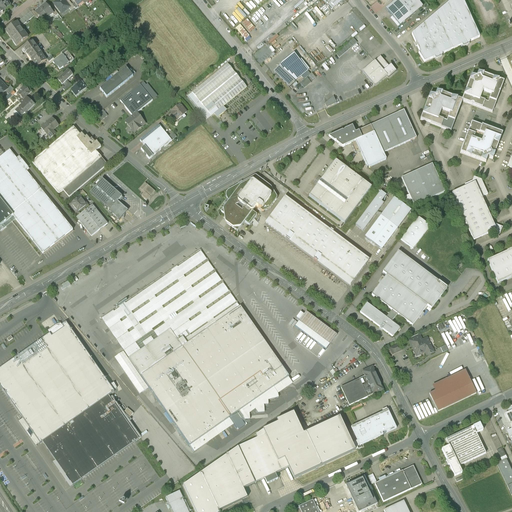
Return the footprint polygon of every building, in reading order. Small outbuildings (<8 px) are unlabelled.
[(6,1),(5,0),(0,0),(0,4),(5,10),(10,6),(6,1)] [(64,0),(57,0),(53,3),(62,14),(69,9),(69,8),(70,7),(66,2),(64,0)] [(74,8),(68,0),(67,0),(66,2),(70,7),(69,8),(69,9),(71,11),(74,8)] [(400,25),(411,16),(396,0),(386,9),(393,17),(400,25)] [(396,0),(411,16),(422,7),(416,0),(396,0)] [(458,0),(451,0),(411,34),(420,52),(418,53),(424,62),(434,58),(435,59),(436,59),(442,57),(442,55),(442,54),(462,45),(462,46),(464,47),(469,44),(469,43),(469,42),(479,37),(463,1),(458,0)] [(50,9),(45,4),(42,6),(42,7),(40,9),(47,18),(49,16),(50,16),(51,16),(53,14),(50,9)] [(58,14),(52,7),(50,9),(53,14),(56,16),(58,14)] [(40,9),(37,10),(36,10),(35,11),(35,12),(38,16),(43,23),(48,19),(47,18),(40,9)] [(398,27),(400,25),(393,17),(391,19),(398,27)] [(17,23),(12,26),(13,27),(11,29),(10,28),(6,31),(16,45),(28,37),(17,23)] [(353,38),(335,54),(339,58),(357,43),(353,38)] [(32,41),(23,48),(32,61),(41,54),(32,41)] [(64,55),(55,61),(58,66),(57,67),(60,70),(73,60),(68,52),(67,52),(64,55)] [(41,54),(32,61),(37,67),(46,60),(41,54)] [(308,71),(294,54),(282,63),(281,65),(273,73),(289,88),(295,83),(294,82),(308,71)] [(374,62),(387,77),(388,78),(396,72),(390,66),(389,67),(380,57),(374,62)] [(387,77),(374,62),(362,72),(374,86),(377,85),(387,77)] [(227,65),(187,97),(206,121),(214,114),(218,118),(220,116),(220,117),(224,114),(223,113),(226,112),(222,108),(246,88),(227,65)] [(126,68),(100,89),(107,98),(133,76),(126,68)] [(68,70),(57,81),(62,85),(73,75),(68,70)] [(492,113),(504,82),(478,72),(477,76),(477,77),(475,78),(474,77),(471,76),(461,101),(462,102),(492,113)] [(83,77),(75,83),(77,86),(80,83),(85,79),(83,77)] [(307,78),(300,84),(304,89),(311,83),(307,78)] [(0,80),(0,95),(1,96),(6,91),(8,89),(8,88),(8,89),(0,81),(1,81),(0,80)] [(21,83),(15,88),(19,91),(20,90),(24,86),(21,83)] [(69,83),(62,88),(65,91),(72,86),(69,83)] [(77,86),(71,90),(76,97),(85,90),(80,83),(77,86)] [(140,85),(120,101),(132,117),(136,114),(152,101),(140,85)] [(24,86),(20,90),(21,92),(18,95),(23,99),(26,97),(31,91),(29,89),(27,90),(24,86)] [(451,132),(462,102),(461,101),(437,91),(435,94),(436,96),(433,97),(433,96),(429,94),(420,120),(451,132)] [(34,105),(26,97),(23,99),(22,100),(24,102),(16,111),(17,113),(20,116),(27,110),(28,111),(34,105)] [(333,97),(328,102),(328,103),(325,104),(326,108),(336,104),(333,97)] [(17,106),(4,116),(10,121),(17,114),(16,114),(17,113),(16,111),(24,102),(22,100),(17,106)] [(186,113),(180,105),(170,113),(176,120),(177,119),(178,120),(182,117),(182,118),(183,118),(184,117),(184,116),(184,115),(186,113)] [(103,110),(95,117),(101,121),(107,116),(103,110)] [(404,111),(371,126),(383,154),(416,139),(404,111)] [(132,117),(125,123),(134,133),(145,124),(136,114),(132,117)] [(52,118),(41,128),(50,139),(54,135),(51,132),(58,126),(52,118)] [(492,159),(502,134),(471,122),(460,153),(485,163),(487,159),(486,158),(489,157),(489,158),(492,159)] [(168,137),(159,125),(140,141),(147,150),(145,151),(145,152),(147,155),(148,155),(150,153),(153,157),(172,141),(168,137)] [(330,136),(328,137),(332,140),(334,142),(336,141),(336,143),(342,147),(351,144),(356,155),(360,152),(367,168),(386,160),(383,154),(371,126),(358,131),(355,133),(352,126),(330,136)] [(73,127),(32,162),(59,194),(63,190),(101,158),(96,151),(101,147),(97,143),(98,142),(96,141),(95,143),(91,139),(90,140),(86,136),(85,137),(82,133),(80,135),(73,127)] [(10,150),(0,157),(0,199),(13,216),(43,254),(73,230),(25,170),(28,168),(22,160),(19,162),(10,150)] [(101,158),(63,190),(69,196),(106,164),(101,158)] [(308,197),(344,223),(371,188),(335,161),(308,197)] [(414,206),(445,192),(432,165),(428,167),(401,178),(409,196),(412,201),(414,206)] [(277,198),(277,197),(271,187),(256,176),(255,176),(254,176),(229,190),(227,192),(226,193),(226,196),(226,198),(228,201),(221,212),(224,214),(225,222),(236,231),(237,231),(238,231),(244,222),(249,225),(257,215),(252,211),(256,207),(262,211),(263,211),(264,211),(269,209),(276,199),(277,198)] [(465,187),(452,193),(473,240),(490,233),(496,235),(500,234),(502,227),(493,224),(481,197),(487,194),(481,180),(473,177),(472,181),(464,185),(465,187)] [(128,211),(117,202),(122,197),(102,179),(90,193),(109,210),(108,211),(119,220),(128,211)] [(155,192),(145,183),(140,189),(144,193),(142,196),(147,201),(155,192)] [(389,191),(382,185),(378,190),(380,192),(355,226),(363,231),(383,204),(381,202),(386,196),(385,196),(389,191)] [(80,196),(76,200),(73,202),(71,204),(70,205),(70,206),(71,207),(72,208),(73,208),(74,207),(78,212),(87,205),(80,196)] [(412,201),(409,196),(403,199),(405,204),(412,201)] [(350,285),(368,261),(332,233),(333,231),(330,229),(329,231),(284,198),(266,222),(286,237),(285,238),(289,241),(290,240),(314,258),(313,259),(317,262),(318,261),(350,285)] [(0,199),(0,226),(13,216),(0,199)] [(364,238),(381,250),(411,211),(394,199),(364,238)] [(92,205),(76,218),(91,237),(107,224),(92,205)] [(400,240),(413,249),(430,226),(418,217),(400,240)] [(511,249),(487,261),(498,284),(511,277),(511,249)] [(187,345),(240,308),(200,250),(101,318),(129,357),(170,329),(178,340),(182,337),(187,345)] [(367,304),(360,313),(374,324),(381,328),(392,337),(399,328),(391,322),(397,315),(412,326),(427,306),(431,309),(446,289),(398,252),(382,273),(386,276),(371,296),(392,311),(386,318),(381,314),(367,304)] [(192,450),(292,378),(243,309),(183,350),(171,332),(132,359),(137,368),(153,392),(192,450)] [(328,351),(338,336),(307,313),(297,327),(328,351)] [(113,397),(60,323),(0,365),(0,387),(32,432),(42,447),(113,397)] [(416,351),(419,355),(425,352),(427,356),(433,353),(431,347),(429,347),(430,345),(429,344),(427,338),(422,341),(420,336),(416,338),(412,339),(412,340),(409,341),(411,346),(412,345),(415,352),(416,351)] [(137,368),(129,374),(145,397),(153,392),(137,368)] [(371,368),(363,372),(365,377),(341,388),(349,406),(382,391),(383,391),(382,390),(381,386),(380,386),(378,382),(379,382),(378,381),(376,377),(377,377),(376,377),(374,373),(374,372),(372,368),(371,368)] [(429,394),(438,412),(476,394),(465,370),(432,386),(435,391),(429,394)] [(70,487),(141,437),(113,397),(42,447),(53,461),(70,487)] [(360,445),(396,429),(388,410),(351,427),(357,441),(355,442),(358,449),(362,448),(360,445)] [(306,433),(303,434),(293,413),(277,421),(278,423),(266,429),(285,470),(289,468),(294,479),(322,466),(306,433)] [(322,466),(358,449),(355,442),(352,444),(339,418),(306,433),(322,466)] [(458,479),(465,475),(462,469),(488,455),(474,427),(447,440),(451,448),(444,451),(458,479)] [(239,447),(256,483),(264,479),(267,485),(278,480),(275,474),(285,470),(266,429),(263,430),(255,436),(257,439),(239,447)] [(219,511),(242,501),(240,498),(246,496),(243,489),(256,483),(239,447),(227,455),(227,454),(226,455),(227,455),(183,486),(195,511),(219,511)] [(511,483),(511,469),(507,459),(498,463),(508,485),(511,483)] [(383,503),(422,485),(415,471),(416,470),(414,467),(412,466),(409,467),(408,469),(385,479),(384,477),(377,480),(379,482),(375,484),(383,503)] [(373,474),(368,477),(371,485),(377,482),(373,474)] [(346,485),(358,511),(360,511),(377,504),(365,477),(346,485)] [(188,511),(179,492),(166,498),(168,502),(166,503),(165,504),(166,505),(167,506),(169,505),(172,511),(188,511)] [(313,501),(313,500),(298,507),(299,508),(294,510),(293,511),(318,511),(313,501)] [(408,511),(404,502),(384,511),(408,511)]
